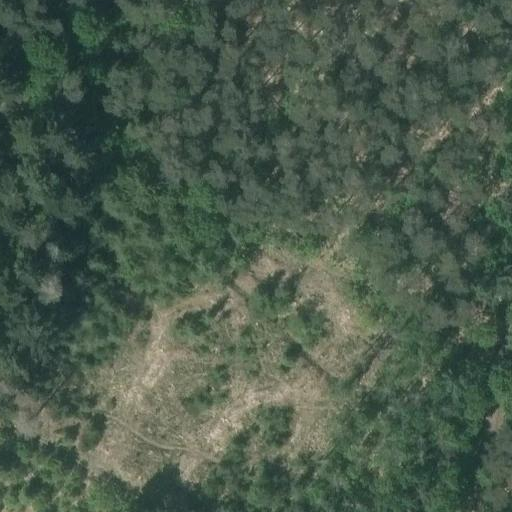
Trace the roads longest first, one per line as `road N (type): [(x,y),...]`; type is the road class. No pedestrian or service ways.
road 1 (track): [(465,511),(511,284)]
road 2 (track): [(0,428),(149,511)]
